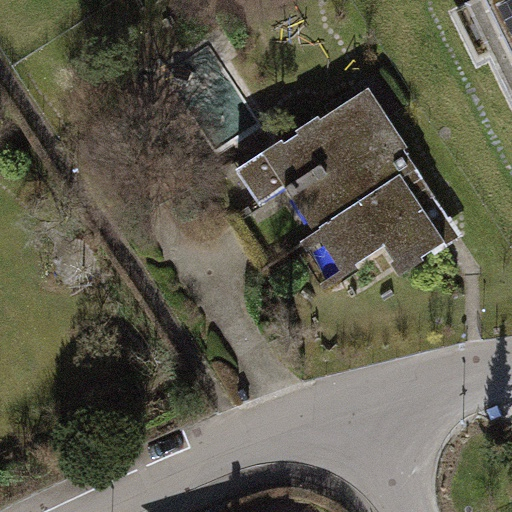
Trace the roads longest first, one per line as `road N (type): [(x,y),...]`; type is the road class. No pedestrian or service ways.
road 1 (residential): [(341,405),(237,437),(89,511)]
road 2 (residential): [(511,370),(341,405)]
road 3 (residential): [(399,511),(341,405)]
